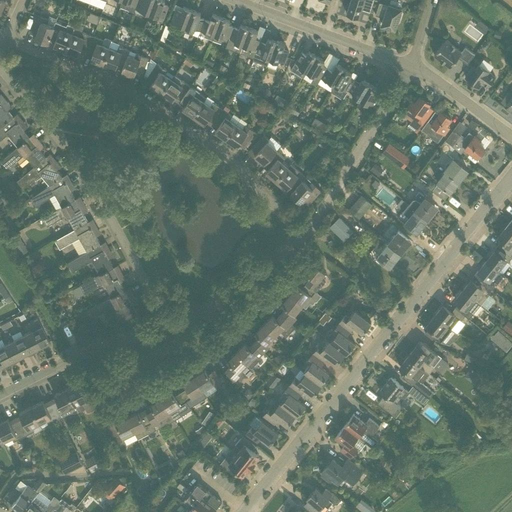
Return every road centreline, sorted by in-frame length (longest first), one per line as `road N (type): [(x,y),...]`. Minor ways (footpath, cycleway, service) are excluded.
road 1 (residential): [(244,511),(511,178)]
road 2 (residential): [(300,236),(223,158),(141,99),(4,41)]
road 3 (residential): [(166,327),(99,194),(0,67)]
road 4 (residential): [(300,236),(415,69)]
road 5 (residential): [(415,69),(231,0)]
road 6 (residential): [(0,395),(93,348),(166,327)]
road 7 (residential): [(166,327),(250,280),(300,236)]
